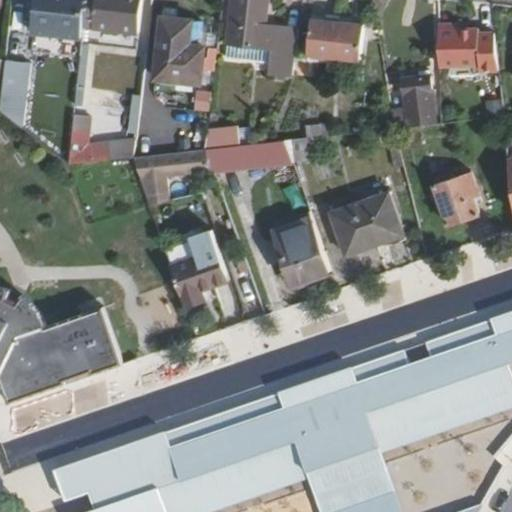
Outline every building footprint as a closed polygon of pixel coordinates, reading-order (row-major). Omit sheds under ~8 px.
[(37,0),(33,35),(84,40),(85,29),(87,10),(88,0),(37,0)] [(88,0),(87,10),(85,29),(141,35),(145,0),(88,0)] [(236,0),(231,46),(273,51),(270,75),(295,78),(300,33),(268,29),(271,0),(236,0)] [(316,20),(313,59),(365,63),(368,24),(316,20)] [(165,21),(157,81),(202,87),(210,26),(165,21)] [(444,33),(444,68),(483,67),(483,72),(500,72),(497,36),(483,37),(483,32),(463,32),(444,33)] [(32,65),(8,61),(2,112),(24,130),(32,65)] [(398,127),(408,126),(435,122),(429,77),(402,80),(406,108),(395,109),(398,127)] [(200,90),(196,110),(212,112),(215,92),(200,90)] [(328,122),(308,126),(310,138),(331,134),(328,122)] [(70,167),(84,165),(88,139),(73,137),(70,167)] [(298,162),(313,158),(307,137),(292,141),(298,162)] [(121,161),(137,159),(139,141),(114,140),(112,162),(121,161)] [(288,142),(209,151),(216,172),(295,163),(288,142)] [(216,172),(209,151),(137,159),(153,206),(174,200),(169,177),(216,172)] [(435,186),(449,226),(480,215),(471,190),(477,188),(472,174),(435,186)] [(334,214),(348,255),(405,236),(392,194),(334,214)] [(276,229),(294,284),(332,271),(313,216),(276,229)] [(202,255),(175,264),(188,300),(206,294),(205,290),(232,280),(214,230),(195,236),(202,255)] [(0,377),(2,379),(10,404),(66,384),(125,364),(105,306),(49,325),(46,320),(45,317),(42,312),(40,310),(35,303),(30,298),(23,294),(19,301),(10,296),(13,289),(8,287),(6,286),(3,285),(0,284),(0,377)] [(142,295),(155,327),(182,316),(168,284),(142,295)] [(206,294),(188,300),(190,305),(208,299),(206,294)] [(511,313),(59,470),(69,503),(90,495),(96,510),(91,511),(212,511),(307,479),(319,511),(481,511),(485,505),(463,511),(404,511),(383,452),(511,410),(511,377),(508,365),(511,364),(511,313)]
